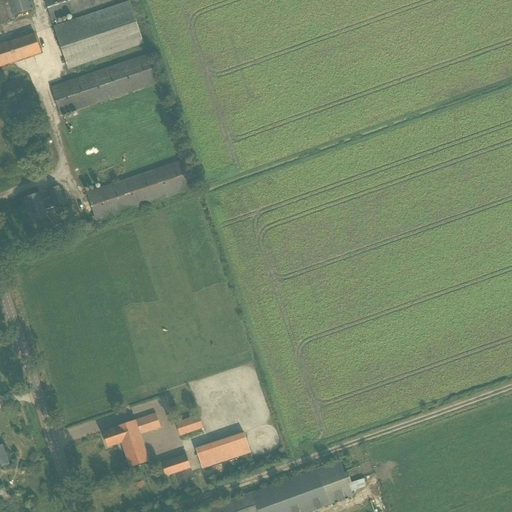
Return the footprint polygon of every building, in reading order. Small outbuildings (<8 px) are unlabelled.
[(30,0),(0,0),(0,25),(9,23),(7,17),(14,15),(34,9),(31,0),(30,0)] [(44,0),(52,21),(113,0),(44,0)] [(129,1),(54,27),(68,70),(144,44),(129,1)] [(0,66),(6,64),(41,53),(34,34),(0,45),(0,66)] [(61,116),(157,83),(148,54),(51,87),(61,116)] [(5,98),(28,91),(23,77),(1,84),(5,98)] [(86,192),(96,221),(193,189),(184,160),(86,192)] [(42,200),(39,193),(24,198),(32,223),(48,218),(44,208),(55,204),(55,207),(64,204),(58,187),(50,190),(52,197),(42,200)] [(130,467),(140,464),(150,461),(141,434),(161,428),(156,413),(117,427),(117,428),(103,432),(108,447),(122,442),(130,467)] [(198,415),(176,423),(180,436),(181,436),(182,439),(187,437),(186,434),(203,428),(198,415)] [(244,433),(196,449),(202,468),(202,469),(251,453),(250,452),(244,433)] [(0,467),(9,464),(2,445),(0,445),(0,467)] [(191,468),(186,454),(161,463),(165,477),(191,468)] [(199,511),(309,511),(350,497),(353,496),(349,484),(352,483),(348,472),(344,473),(344,472),(340,462),(338,463),(199,511)]
